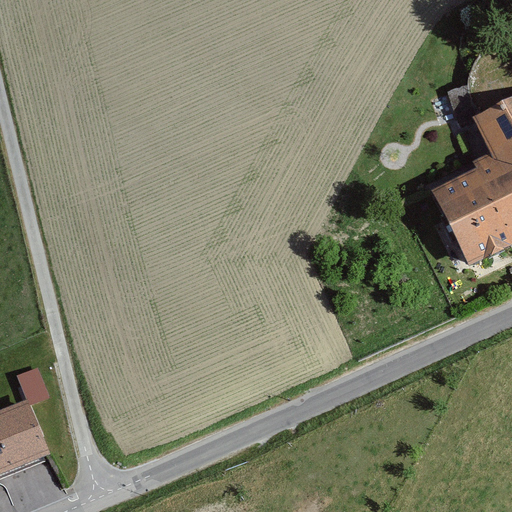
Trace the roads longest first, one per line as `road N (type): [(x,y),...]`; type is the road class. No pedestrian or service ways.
road 1 (tertiary): [(511,317),(65,511)]
road 2 (track): [(0,99),(92,476),(88,501)]
